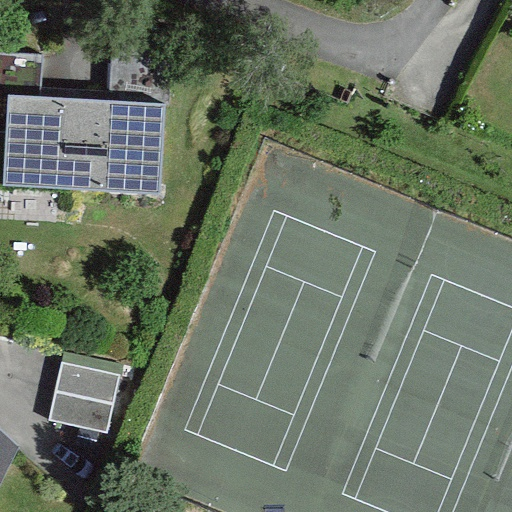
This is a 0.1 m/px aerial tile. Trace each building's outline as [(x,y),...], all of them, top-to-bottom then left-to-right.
[(0,119),(3,120),(5,88),(34,90),(36,62),(0,60),(0,119)] [(165,104),(9,94),(4,182),(159,192),(165,104)] [(63,364),(57,391),(113,404),(120,376),(63,364)] [(113,404),(57,391),(50,420),(107,433),(113,404)] [(0,485),(20,445),(0,426),(0,485)]
